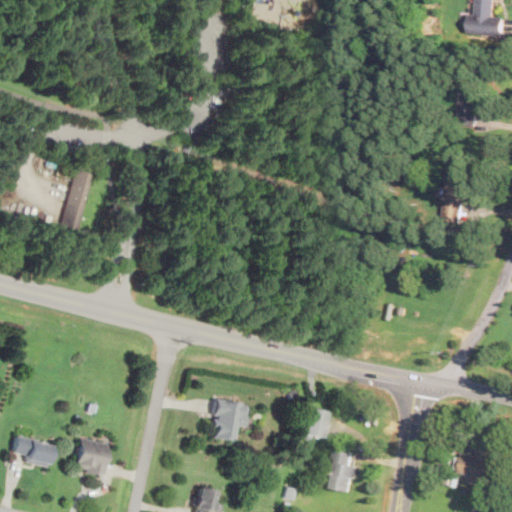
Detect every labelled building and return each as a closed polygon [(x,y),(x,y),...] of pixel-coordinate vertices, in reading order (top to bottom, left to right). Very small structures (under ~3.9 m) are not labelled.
[(316,0),(277,0),(260,0),(260,20),(280,20),(280,13),(296,13),(296,18),(317,18),(316,0)] [(503,34),(504,13),(495,12),(496,0),(469,0),(468,31),(503,34)] [(459,125),(478,125),(478,88),(459,88),(459,125)] [(71,162),(55,228),(74,232),(90,167),(71,162)] [(444,217),(464,220),(470,169),(450,167),(444,217)] [(239,431),(243,402),(209,397),(204,436),(228,440),(230,430),(239,431)] [(319,441),(325,410),(304,406),(298,436),(319,441)] [(42,465),(48,444),(12,434),(6,455),(42,465)] [(69,468),(96,474),(102,443),(75,437),(69,468)] [(352,459),(354,449),(336,446),(329,486),(353,490),(358,460),(352,459)] [(470,472),(468,479),(481,482),(483,474),(493,476),(498,459),(461,450),(456,468),(470,472)] [(215,511),(217,502),(210,501),(213,489),(194,485),(188,511),(206,511),(207,511),(215,511)]
